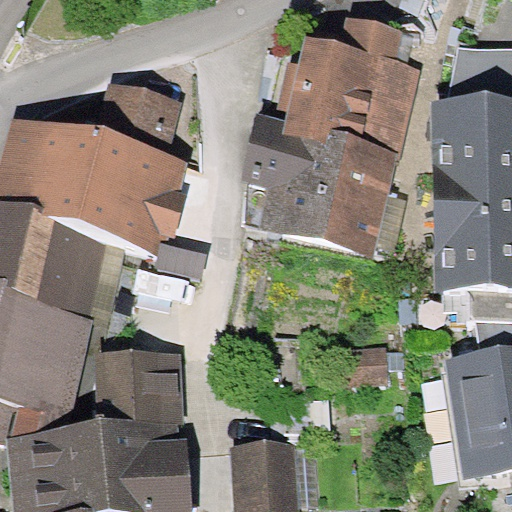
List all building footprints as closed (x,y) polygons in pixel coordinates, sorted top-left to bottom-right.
[(403,30),(345,17),(339,43),(305,35),(299,65),(290,63),(277,117),(259,113),(243,182),(248,183),(244,226),(375,257),(377,248),(389,196),(397,161),(400,161),(422,68),(396,62),(403,30)] [(511,48),(457,48),(450,100),(511,99),(511,48)] [(169,157),(181,101),(109,82),(96,138),(169,157)] [(433,101),(434,293),(470,292),(511,292),(511,99),(450,100),(433,101)] [(96,138),(13,115),(0,160),(0,207),(107,237),(128,243),(159,251),(160,243),(173,246),(187,194),(180,192),(188,163),(169,157),(96,138)] [(407,200),(389,196),(377,248),(395,252),(407,200)] [(0,289),(88,313),(107,237),(0,207),(0,289)] [(94,314),(90,332),(105,335),(128,243),(107,237),(88,313),(94,314)] [(207,253),(173,246),(160,243),(159,251),(155,268),(202,278),(207,253)] [(88,313),(0,289),(0,443),(6,445),(5,435),(67,430),(90,332),(94,314),(88,313)] [(511,322),(511,292),(470,292),(469,322),(476,322),(511,322)] [(511,322),(476,322),(481,354),(511,349),(511,322)] [(386,347),(342,350),(345,387),(389,384),(386,347)] [(511,349),(481,354),(446,359),(462,478),(511,471),(511,349)] [(94,355),(98,428),(176,422),(186,422),(182,350),(94,355)] [(192,511),(187,437),(177,438),(176,422),(98,428),(67,430),(5,435),(6,445),(11,511),(192,511)] [(231,446),(234,511),(299,511),(300,507),(296,449),(296,442),(231,446)] [(316,448),(296,449),(300,507),(320,506),(316,448)]
